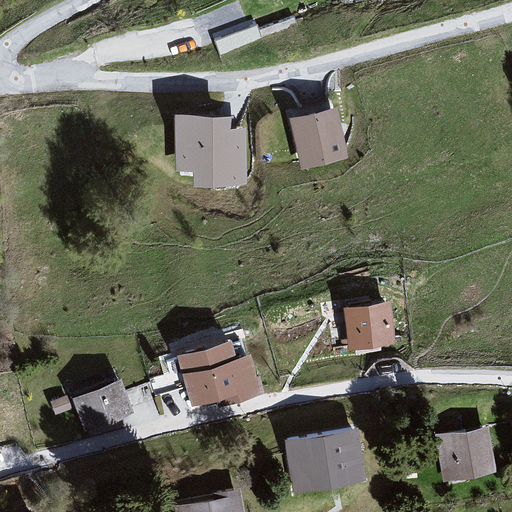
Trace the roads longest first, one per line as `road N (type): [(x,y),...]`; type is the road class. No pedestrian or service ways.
road 1 (residential): [(511,383),(467,376),(368,385),(0,473)]
road 2 (residential): [(0,81),(273,75),(511,12)]
